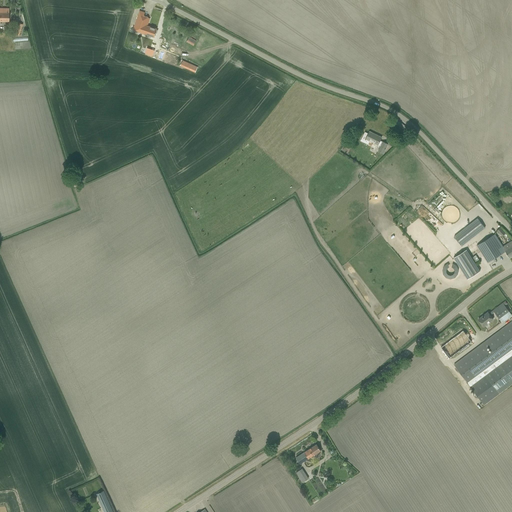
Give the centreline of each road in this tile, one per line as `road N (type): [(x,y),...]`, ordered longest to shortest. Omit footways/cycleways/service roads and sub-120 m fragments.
road 1 (unclassified): [(153,0),(400,116),(511,231)]
road 2 (tertiary): [(178,511),(350,399),(511,269)]
